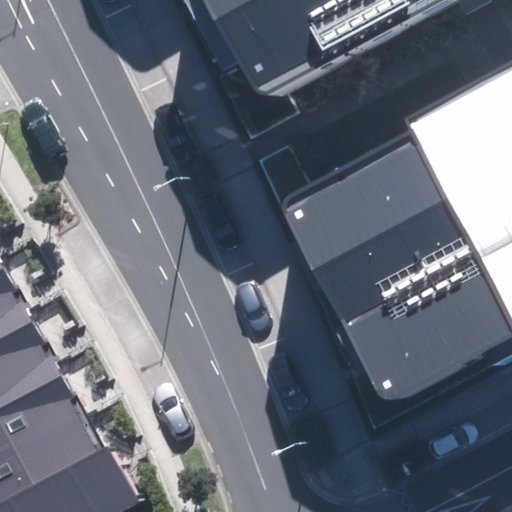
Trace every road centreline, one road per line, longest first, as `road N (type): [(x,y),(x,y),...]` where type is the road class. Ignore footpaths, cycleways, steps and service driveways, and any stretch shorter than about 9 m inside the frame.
road 1 (residential): [(273,511),(44,26)]
road 2 (residential): [(405,511),(511,452)]
